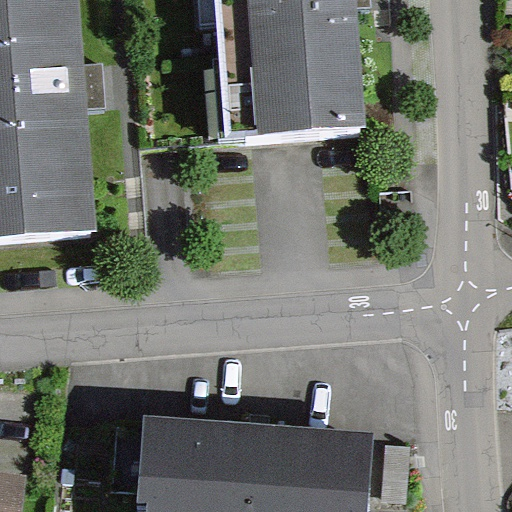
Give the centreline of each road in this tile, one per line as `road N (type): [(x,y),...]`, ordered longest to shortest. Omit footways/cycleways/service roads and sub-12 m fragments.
road 1 (residential): [(0,350),(464,300)]
road 2 (residential): [(464,300),(447,0)]
road 3 (residential): [(471,511),(464,300)]
